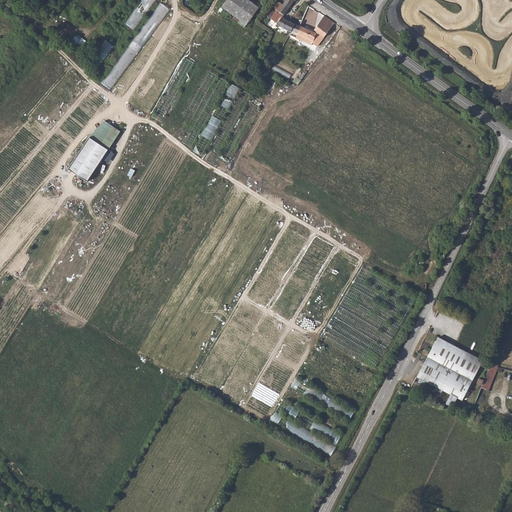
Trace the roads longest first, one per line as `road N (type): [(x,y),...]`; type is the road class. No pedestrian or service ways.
road 1 (tertiary): [(323,511),(510,134)]
road 2 (secondary): [(361,25),(510,134)]
